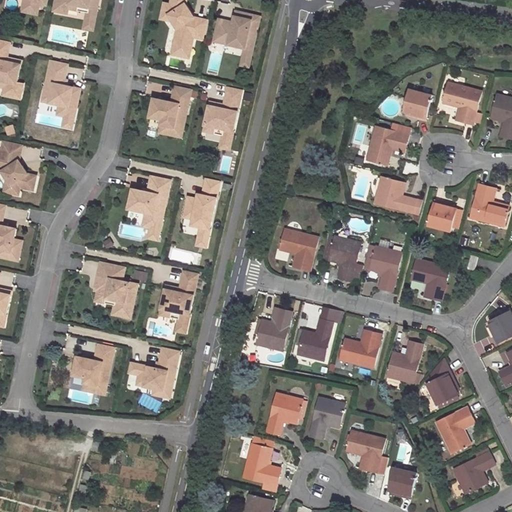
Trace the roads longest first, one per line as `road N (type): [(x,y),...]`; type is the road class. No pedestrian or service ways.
road 1 (residential): [(15,415),(53,235),(108,153),(130,0)]
road 2 (tertiary): [(238,272),(307,0)]
road 3 (residential): [(238,272),(453,328)]
road 4 (unclassified): [(15,415),(197,438)]
road 5 (tertiary): [(197,438),(238,272)]
road 6 (residential): [(511,20),(360,0)]
road 7 (residential): [(453,328),(511,444)]
